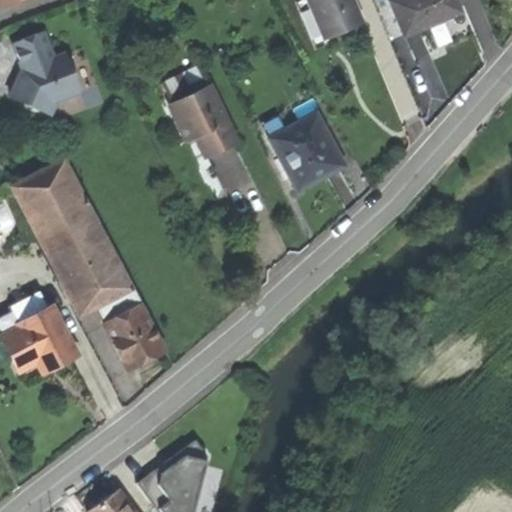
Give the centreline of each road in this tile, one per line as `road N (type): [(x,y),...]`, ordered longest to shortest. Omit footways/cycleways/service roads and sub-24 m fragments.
road 1 (residential): [(15,511),(155,408),(367,217),(511,62)]
road 2 (unknown): [(127,429),(37,269),(0,270)]
